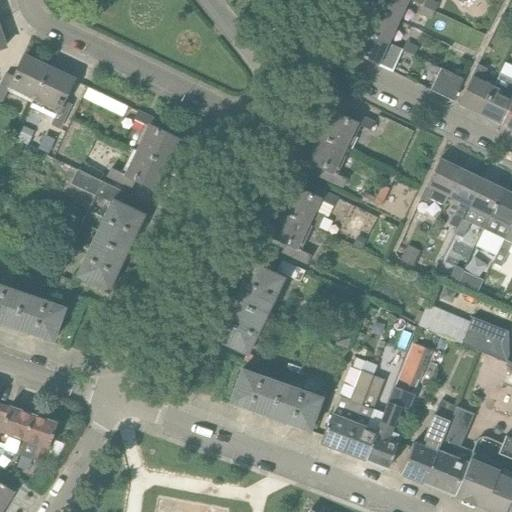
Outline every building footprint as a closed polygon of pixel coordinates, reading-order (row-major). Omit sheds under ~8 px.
[(375,0),(371,10),(399,22),(408,1),(406,0),(375,0)] [(406,0),(408,1),(422,7),(434,12),(438,4),(429,0),(406,0)] [(434,12),(422,7),(418,16),(430,21),(434,12)] [(361,31),(389,44),(399,22),(371,10),(361,31)] [(377,66),(392,73),(402,50),(389,44),(361,31),(351,54),(377,66)] [(402,50),(414,56),(418,48),(406,42),(402,50)] [(8,89),(33,101),(48,69),(23,57),(13,79),(5,75),(0,85),(0,101),(2,103),(8,89)] [(458,105),(480,115),(492,90),(479,84),(486,69),(479,66),(473,78),(472,78),(458,105)] [(51,126),(59,130),(71,105),(63,102),(73,81),(48,69),(33,101),(57,113),(51,126)] [(441,97),(453,102),(463,80),(452,74),(440,69),(430,91),(441,97)] [(480,115),(501,126),(511,103),(511,81),(511,82),(499,75),(492,90),(480,115)] [(511,103),(501,126),(511,130),(511,103)] [(313,134),(345,149),(357,125),(369,131),(373,123),(349,112),(345,120),(325,109),(313,134)] [(135,151),(167,166),(179,141),(158,131),(162,123),(138,112),(134,121),(147,127),(135,151)] [(319,177),(343,188),(347,181),(333,174),(345,149),(313,134),(301,159),(322,169),(319,177)] [(110,169),(106,177),(131,189),(135,181),(156,191),(167,166),(135,151),(124,176),(110,169)] [(435,192),(446,198),(459,170),(439,160),(420,200),(429,204),(435,192)] [(78,169),(71,183),(98,194),(104,181),(78,169)] [(456,230),(457,231),(481,181),(459,170),(446,198),(459,204),(453,216),(454,217),(449,227),(455,230),(456,230)] [(469,224),(483,230),(502,190),(481,181),(457,231),(464,234),(469,224)] [(277,211),(308,226),(320,201),(333,207),(337,200),(313,188),(310,196),(289,186),(277,211)] [(492,245),(499,248),(511,222),(511,195),(502,190),(483,230),(496,236),(492,245)] [(0,205),(0,225),(11,228),(15,208),(0,205)] [(16,276),(0,270),(0,323),(67,347),(83,302),(100,310),(137,229),(92,208),(55,290),(36,283),(37,279),(18,272),(16,276)] [(283,253),(307,265),(311,257),(297,250),(308,226),(277,211),(265,235),(286,245),(283,253)] [(477,295),(480,289),(486,292),(492,278),(496,279),(501,268),(511,243),(511,222),(499,248),(492,264),(492,263),(487,275),(483,283),(462,274),(464,272),(448,263),(440,279),(456,288),(457,286),(477,295)] [(262,362),(298,283),(253,263),(216,344),(231,351),(215,398),(310,432),(326,384),(299,375),(300,371),(280,364),(279,367),(262,362)] [(352,310),(332,303),(325,321),(345,329),(352,310)] [(508,365),(511,358),(510,334),(475,319),(473,324),(427,305),(417,327),(478,352),(508,365)] [(387,470),(401,436),(392,432),(401,408),(407,411),(413,396),(412,396),(417,381),(419,382),(430,351),(411,344),(387,403),(376,431),(364,461),(387,470)] [(364,461),(376,431),(363,426),(370,410),(370,409),(378,386),(370,383),(361,406),(343,453),(364,461)] [(320,444),(343,453),(361,406),(349,401),(345,413),(334,408),(320,444)] [(0,433),(23,442),(32,416),(8,407),(8,409),(0,405),(0,433)] [(424,485),(449,423),(454,411),(442,406),(437,417),(433,416),(423,442),(426,443),(424,447),(413,443),(400,475),(424,485)] [(19,454),(30,459),(43,464),(57,424),(32,416),(23,442),(19,454)] [(424,485),(453,497),(467,465),(471,452),(460,447),(466,430),(449,423),(424,485)] [(481,509),(489,511),(504,511),(511,495),(511,440),(504,437),(494,461),(490,472),(487,472),(479,491),(487,494),(481,509)] [(453,497),(481,509),(487,494),(479,491),(487,472),(490,472),(494,461),(471,452),(467,465),(453,497)] [(0,511),(13,492),(0,484),(0,511)]
